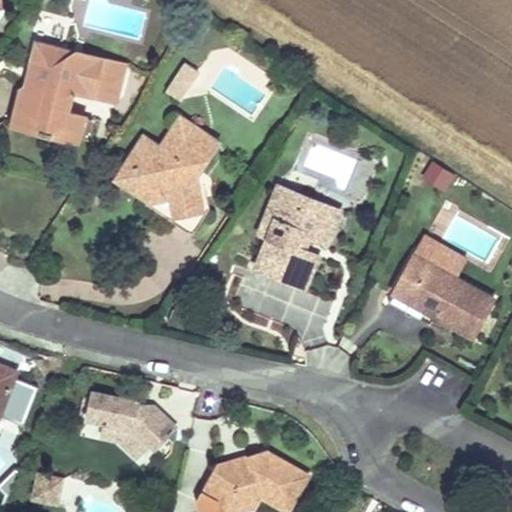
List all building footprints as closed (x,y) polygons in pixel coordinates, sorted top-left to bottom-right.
[(0,0),(0,17),(4,18),(9,19),(14,17),(17,14),(24,0),(0,0)] [(120,49),(44,28),(37,48),(49,51),(44,72),(19,71),(10,98),(36,106),(39,118),(54,123),(64,113),(86,120),(91,107),(71,101),(77,81),(109,90),(125,80),(118,67),(129,61),(120,49)] [(49,51),(37,48),(29,71),(44,72),(49,51)] [(198,68),(187,61),(170,86),(180,94),(198,68)] [(187,110),(176,129),(188,137),(198,118),(187,110)] [(228,137),(198,118),(188,137),(176,129),(167,143),(161,151),(148,153),(147,159),(141,158),(138,166),(150,173),(154,177),(161,198),(174,194),(183,221),(189,225),(197,228),(208,207),(208,205),(199,180),(197,178),(183,169),(193,154),(209,166),(228,137)] [(287,177),(274,208),(288,212),(281,231),(267,262),(307,279),(321,246),(318,245),(303,239),(309,224),(324,230),(341,236),(347,220),(306,203),(311,188),(287,177)] [(311,188),(306,203),(347,220),(354,206),(311,188)] [(288,212),(274,208),(266,223),(281,231),(288,212)] [(324,230),(309,224),(303,239),(318,245),(324,230)] [(333,251),(321,246),(307,279),(318,286),(333,251)] [(454,306),(448,314),(486,335),(509,296),(428,251),(412,282),(454,306)] [(454,306),(412,282),(403,299),(444,322),(448,314),(454,306)] [(0,358),(0,412),(3,414),(14,387),(20,375),(22,368),(0,358)] [(44,385),(20,375),(14,387),(38,397),(44,385)] [(180,434),(186,425),(164,408),(98,390),(91,421),(109,425),(105,439),(132,446),(145,456),(149,455),(161,441),(156,438),(166,424),(180,434)] [(180,434),(166,424),(156,438),(161,441),(169,448),(180,434)] [(228,461),(210,490),(227,500),(228,510),(246,506),(253,498),(260,495),(266,493),(295,508),(318,470),(276,444),(248,451),(245,461),(237,464),(228,461)] [(70,476),(48,471),(43,493),(65,498),(70,476)] [(227,500),(210,490),(204,501),(206,511),(259,511),(264,504),(260,495),(253,498),(246,506),(228,510),(227,500)]
